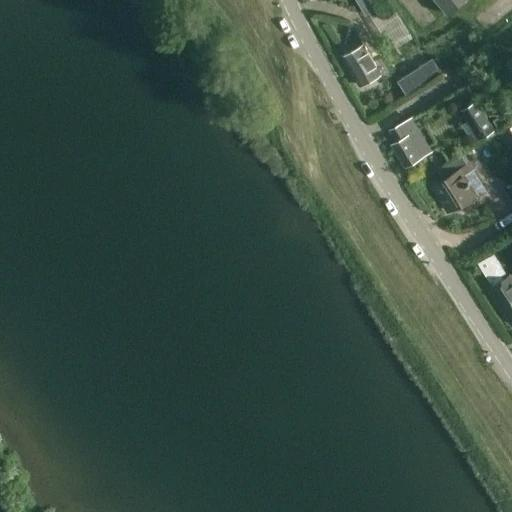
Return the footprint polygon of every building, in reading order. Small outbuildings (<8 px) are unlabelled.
[(367,9),(388,43),(402,35),(379,0),(355,0),(363,12),(367,9)] [(434,0),(447,15),(464,0),(434,0)] [(360,86),(381,74),(363,44),(343,56),(360,86)] [(406,93),(442,72),(434,59),(398,79),(406,93)] [(494,130),(475,100),(460,109),(479,140),(494,130)] [(502,112),(491,120),(497,128),(508,121),(502,112)] [(405,166),(431,149),(413,121),(393,133),(398,141),(392,145),(405,166)] [(466,165),(432,186),(448,211),(462,203),(464,207),(485,195),(470,171),(466,165)] [(511,273),(489,288),(511,324),(511,273)]
